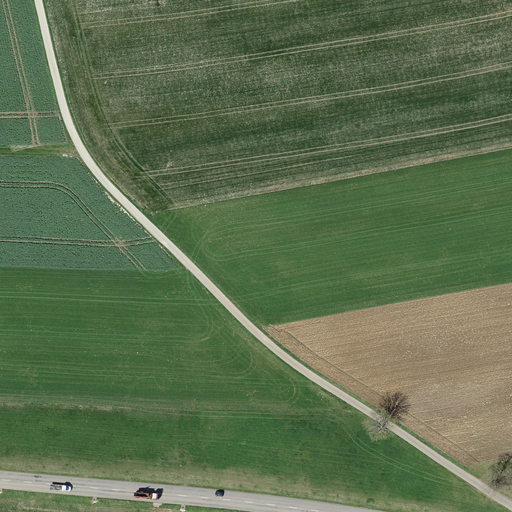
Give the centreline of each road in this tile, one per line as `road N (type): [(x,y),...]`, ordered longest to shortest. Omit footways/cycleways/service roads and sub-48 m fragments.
road 1 (track): [(511,505),(262,340),(98,182),(59,98),(37,0)]
road 2 (secondary): [(322,511),(0,481)]
